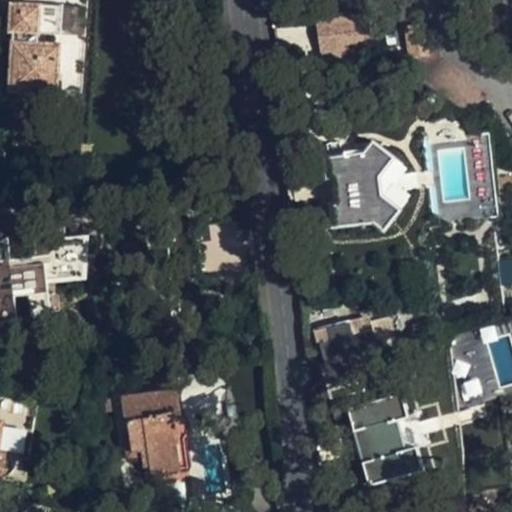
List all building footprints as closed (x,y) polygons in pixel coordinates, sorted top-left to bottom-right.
[(10,0),(9,27),(12,28),(8,89),(55,92),(61,5),(61,0),(10,0)] [(61,5),(55,92),(70,93),(76,6),(61,5)] [(329,43),(351,40),(369,37),(365,10),(325,17),(329,43)] [(325,17),(314,18),(321,60),(354,55),(351,40),(329,43),(325,17)] [(404,27),(408,57),(427,54),(423,25),(404,27)] [(436,92),(463,111),(477,100),(484,96),(473,77),(436,52),(427,54),(408,57),(410,69),(436,92)] [(338,202),(329,203),(332,225),(373,219),(381,227),(397,208),(380,195),(377,172),(391,155),(372,139),(360,152),(322,157),(325,176),(335,175),(338,202)] [(0,326),(51,313),(50,305),(46,276),(86,270),(89,233),(52,238),(50,223),(35,225),(25,228),(11,235),(0,242),(0,326)] [(385,368),(380,349),(397,344),(388,313),(360,320),(360,318),(346,322),(346,320),(320,327),(323,338),(318,339),(323,358),(317,360),(318,365),(325,363),(330,383),(385,368)] [(98,384),(97,373),(84,373),(85,385),(98,384)] [(174,413),(182,412),(179,388),(123,395),(126,417),(128,417),(130,433),(124,434),(127,457),(142,455),(144,465),(151,465),(152,476),(156,476),(156,480),(182,476),(181,469),(174,413)] [(347,406),(369,480),(420,466),(414,443),(395,449),(387,419),(406,414),(399,391),(347,406)] [(187,413),(182,412),(174,413),(181,469),(189,468),(185,437),(192,432),(193,423),(191,416),(187,413)] [(13,458),(5,456),(3,470),(10,471),(13,470),(16,467),(16,461),(13,458)] [(458,495),(439,498),(440,511),(445,511),(460,510),(458,495)]
